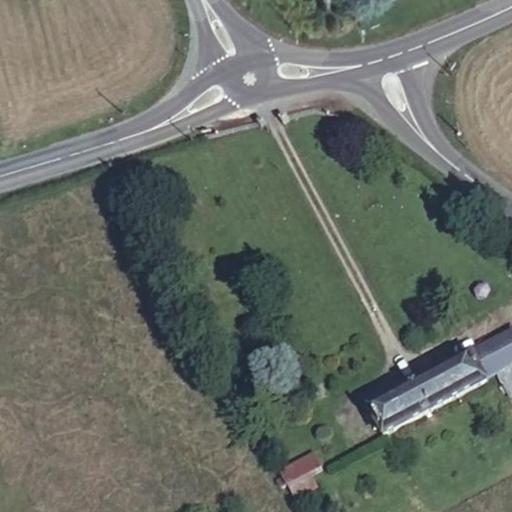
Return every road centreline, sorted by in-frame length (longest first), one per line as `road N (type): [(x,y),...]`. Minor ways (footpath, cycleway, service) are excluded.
road 1 (secondary): [(0,177),(170,120),(249,78)]
road 2 (tertiary): [(511,207),(446,164),(382,62)]
road 3 (secondary): [(382,62),(424,49),(511,1)]
road 4 (secondary): [(249,78),(382,62)]
